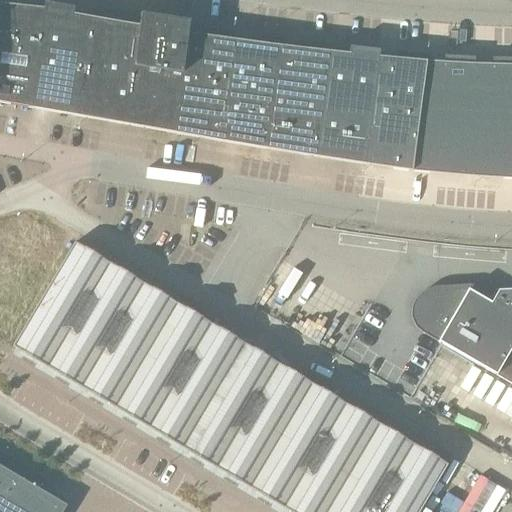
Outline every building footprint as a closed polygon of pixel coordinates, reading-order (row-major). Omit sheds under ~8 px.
[(46,3),(45,9),(27,108),(73,117),(90,18),(74,15),(75,8),(46,3)] [(0,103),(27,108),(45,9),(0,4),(0,103)] [(120,17),(91,12),(90,18),(73,117),(122,125),(138,26),(119,23),(120,17)] [(140,14),(138,26),(122,125),(172,134),(187,34),(187,33),(186,33),(188,21),(140,14)] [(172,134),(219,142),(234,41),(235,34),(205,30),(204,37),(187,34),(172,134)] [(252,44),(234,41),(219,142),(269,151),(282,47),(283,41),(253,37),(252,44)] [(269,151),(318,158),(329,52),(330,46),(300,42),(300,49),(282,47),(269,151)] [(347,54),(329,52),(318,158),(362,165),(377,57),(378,51),(348,47),(347,54)] [(395,59),(377,58),(362,165),(403,171),(413,172),(425,62),(426,55),(396,53),(395,59)] [(425,62),(413,172),(474,178),(473,65),(473,58),(443,56),(443,63),(425,62)] [(474,178),(511,179),(511,58),(491,58),(491,65),(473,65),(474,178)] [(43,296),(78,316),(109,264),(91,253),(85,250),(75,244),(75,245),(73,243),(43,296)] [(124,273),(109,264),(78,316),(111,336),(142,284),(124,273)] [(111,336),(145,356),(176,304),(159,294),(142,284),(111,336)] [(414,327),(418,331),(424,334),(440,344),(511,385),(511,290),(497,291),(468,285),(437,287),(432,288),(428,289),(424,291),(420,294),(417,297),(415,299),(413,302),(412,305),(411,308),(410,315),(410,318),(412,324),(414,327)] [(47,368),(78,316),(43,296),(13,348),(47,368)] [(193,314),(176,304),(145,356),(179,376),(210,324),(193,314)] [(111,336),(78,316),(47,368),(81,388),(111,336)] [(210,324),(179,376),(212,396),(243,344),(226,334),(210,324)] [(81,388),(114,408),(145,356),(111,336),(81,388)] [(243,344),(212,396),(246,416),(277,364),(259,354),(243,344)] [(114,408),(148,428),(179,376),(145,356),(114,408)] [(293,374),(277,364),(246,416),(279,436),(310,384),(293,374)] [(181,448),(212,396),(179,376),(148,428),(181,448)] [(310,384),(279,436),(313,456),(344,404),(327,394),(310,384)] [(246,416),(212,396),(181,448),(215,468),(246,416)] [(344,404),(313,456),(346,476),(377,424),(361,414),(344,404)] [(215,468),(248,488),(279,436),(246,416),(215,468)] [(377,424),(346,476),(380,496),(411,444),(395,434),(377,424)] [(248,488),(282,508),(313,456),(279,436),(248,488)] [(428,454),(411,444),(380,496),(406,511),(419,511),(422,507),(421,507),(446,465),(444,464),(428,454)] [(288,511),(324,511),(346,476),(313,456),(282,508),(288,511)] [(0,511),(62,511),(66,507),(0,468),(0,511)] [(476,474),(458,511),(492,511),(504,487),(476,474)] [(370,511),(380,496),(346,476),(324,511),(370,511)] [(438,487),(430,502),(449,511),(455,511),(462,499),(438,487)] [(406,511),(380,496),(370,511),(406,511)]
